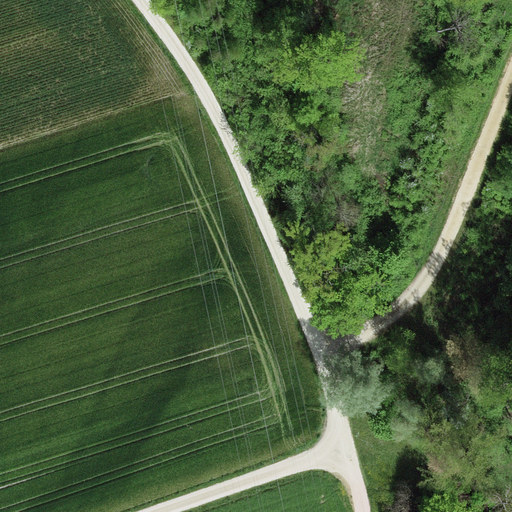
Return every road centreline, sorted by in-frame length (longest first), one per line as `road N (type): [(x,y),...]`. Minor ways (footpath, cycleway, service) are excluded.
road 1 (track): [(135,0),(246,174),(355,447)]
road 2 (track): [(318,346),(386,321),(415,292),(511,71)]
road 3 (track): [(166,511),(355,447)]
